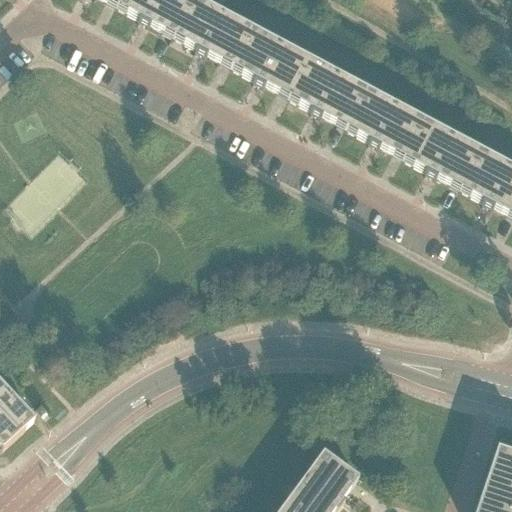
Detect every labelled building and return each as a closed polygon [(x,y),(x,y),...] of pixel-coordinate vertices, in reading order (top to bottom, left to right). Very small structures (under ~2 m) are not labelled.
[(92,0),(115,12),(121,0),(86,0),(91,2),(91,0),(92,0)] [(172,42),(193,3),(186,0),(121,0),(115,12),(138,24),(137,27),(148,32),(149,30),(172,42)] [(229,73),(250,34),(193,3),(172,42),(195,55),(194,57),(205,63),(206,60),(229,73)] [(286,103),(307,64),(250,34),(229,73),(253,85),(251,88),(262,93),(264,91),(286,103)] [(344,134),(365,95),(307,64),(286,103),(309,116),(308,118),(319,124),(320,121),(344,134)] [(401,164),(422,125),(365,95),(344,134),(367,146),(366,149),(377,154),(378,152),(401,164)] [(458,195),(479,156),(422,125),(401,164),(424,177),(423,179),(434,185),(435,182),(458,195)] [(511,173),(479,156),(458,195),(481,207),(480,209),(491,215),(492,213),(511,223),(511,173)] [(0,389),(0,453),(1,455),(33,425),(0,389)] [(39,419),(45,414),(40,408),(34,413),(39,419)] [(511,511),(511,460),(502,457),(483,511),(511,511)] [(282,511),(283,511),(338,511),(342,507),(340,506),(356,484),(321,458),(282,511)]
